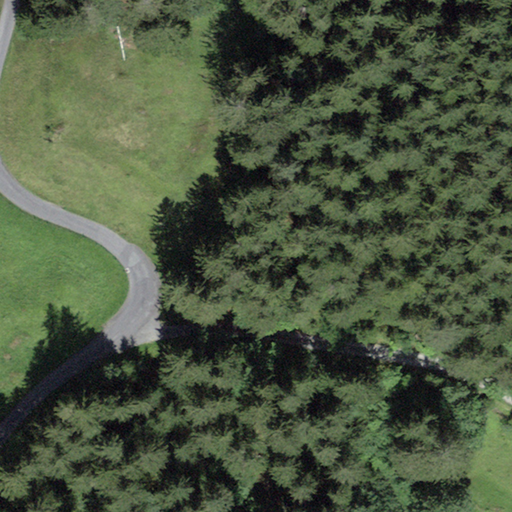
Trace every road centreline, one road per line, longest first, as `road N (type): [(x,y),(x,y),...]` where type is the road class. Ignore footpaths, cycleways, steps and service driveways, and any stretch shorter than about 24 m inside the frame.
road 1 (residential): [(0,434),(43,388),(128,329),(143,297),(134,265),(111,239),(22,199),(0,176)]
road 2 (track): [(128,329),(200,325),(338,342),(435,364),(511,397)]
